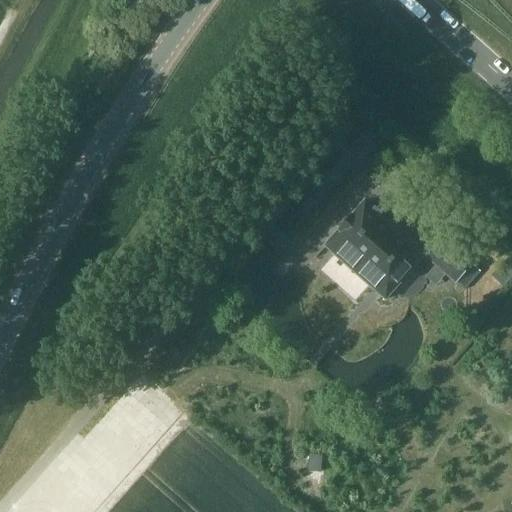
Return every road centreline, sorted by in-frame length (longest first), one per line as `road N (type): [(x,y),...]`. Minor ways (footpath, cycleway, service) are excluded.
road 1 (unclassified): [(0,349),(66,216),(149,77),(210,0)]
road 2 (unclassified): [(1,511),(251,237)]
